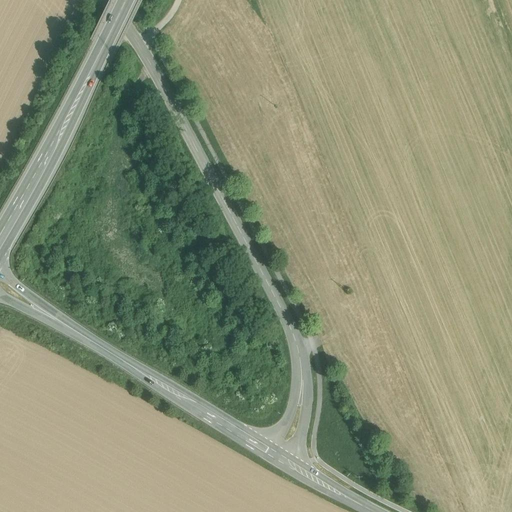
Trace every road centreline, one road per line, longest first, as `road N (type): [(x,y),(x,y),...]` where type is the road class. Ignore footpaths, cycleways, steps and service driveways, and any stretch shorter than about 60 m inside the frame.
road 1 (tertiary): [(109,0),(269,276),(295,341),(301,400),(280,455)]
road 2 (secondary): [(280,455),(0,283)]
road 3 (secondary): [(127,0),(0,245)]
